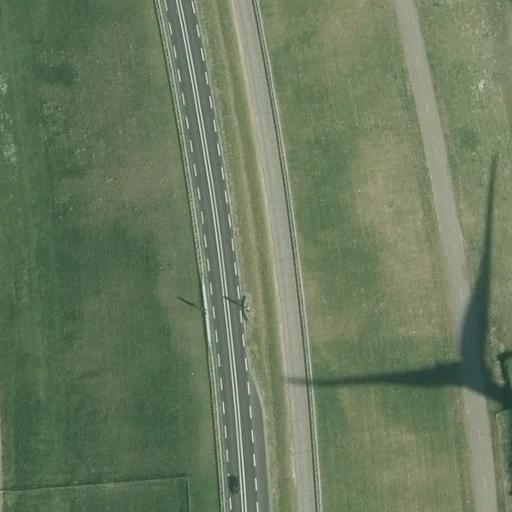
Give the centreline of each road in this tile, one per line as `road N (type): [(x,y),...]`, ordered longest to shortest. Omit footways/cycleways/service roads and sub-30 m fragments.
road 1 (primary): [(242,511),(213,203),(177,0)]
road 2 (unclassified): [(306,511),(283,253),(242,0)]
